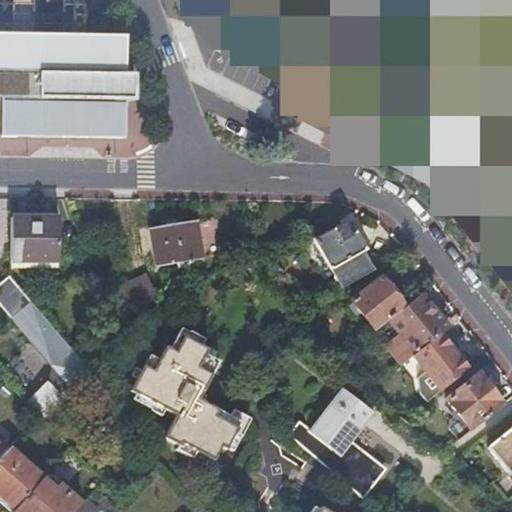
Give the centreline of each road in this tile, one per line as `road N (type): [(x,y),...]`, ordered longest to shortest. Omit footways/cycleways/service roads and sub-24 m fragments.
road 1 (residential): [(199,176),(341,180),(396,205),(511,347)]
road 2 (residential): [(0,172),(199,176)]
road 3 (residential): [(199,176),(186,95),(149,0)]
